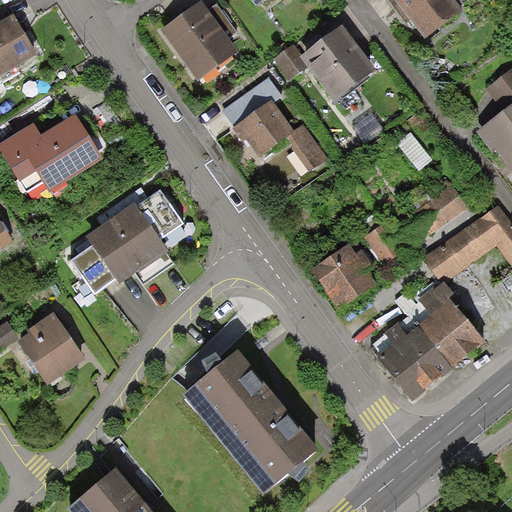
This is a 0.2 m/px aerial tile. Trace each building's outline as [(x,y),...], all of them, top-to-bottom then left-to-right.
[(201,0),(199,0),(161,29),(199,81),(239,52),(229,39),(208,9),(201,0)] [(455,0),(391,0),(408,22),(411,19),(426,39),(463,11),(455,0)] [(218,2),(208,9),(229,39),(239,32),(218,2)] [(0,83),(19,72),(15,65),(36,52),(14,13),(4,19),(0,12),(0,83)] [(302,55),(300,56),(308,67),(334,102),(341,96),(343,99),(372,77),(370,75),(377,70),(343,24),(302,55)] [(300,56),(302,55),(294,44),(274,59),(289,80),(308,67),(300,56)] [(511,172),(511,69),(488,88),(504,109),(476,131),(494,155),(497,153),(511,172)] [(272,99),(275,103),(283,97),(269,78),(223,111),(234,126),(272,99)] [(272,99),(234,126),(232,128),(243,144),(247,141),(259,158),(262,157),(264,160),(289,143),(309,172),(328,158),(304,124),(294,131),(275,103),(272,99)] [(103,158),(76,115),(42,136),(34,124),(0,145),(0,150),(26,191),(45,179),(52,190),(103,158)] [(403,140),(418,167),(430,159),(415,133),(403,140)] [(454,183),(412,213),(428,235),(469,205),(454,183)] [(137,208),(160,240),(184,223),(160,191),(137,208)] [(134,205),(88,238),(93,246),(118,280),(121,284),(136,273),(145,285),(176,263),(160,240),(137,208),(134,205)] [(440,283),(495,246),(511,270),(511,221),(501,205),(423,258),(440,283)] [(0,219),(0,250),(14,242),(0,219)] [(386,223),(366,237),(384,265),(405,251),(386,223)] [(349,245),(311,271),(338,310),(377,283),(366,268),(373,263),(362,248),(355,253),(349,245)] [(95,295),(118,280),(93,246),(71,262),(95,295)] [(408,317),(370,348),(412,400),(485,341),(450,297),(453,294),(444,283),(438,288),(435,283),(422,294),(414,285),(394,301),(408,317)] [(30,333),(18,341),(48,384),(85,358),(53,312),(28,329),(30,333)] [(8,319),(0,325),(0,351),(21,336),(8,319)] [(237,351),(184,395),(265,493),(319,449),(237,351)] [(152,511),(117,469),(68,509),(70,511),(152,511)]
